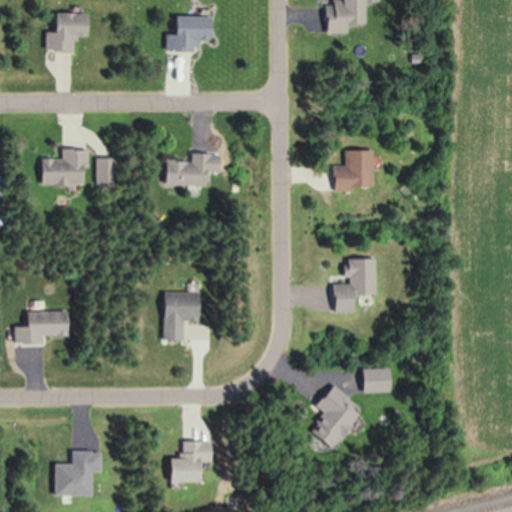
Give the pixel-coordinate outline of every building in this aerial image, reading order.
[(362,23),(361,0),(323,0),(324,32),(347,32),(347,23),(362,23)] [(42,31),(42,51),(69,51),(70,36),(83,36),(83,13),(49,13),(49,31),(42,31)] [(195,38),(203,38),(203,26),(165,26),(165,50),(195,50),(195,38)] [(57,158),(35,158),(35,185),(83,185),(83,149),(57,149),(57,158)] [(370,150),(341,150),(341,166),(328,166),(328,187),(370,187),(370,150)] [(160,185),(203,186),(204,152),(187,152),(187,161),(161,160),(160,185)] [(180,341),(180,320),(196,320),(196,292),(161,291),(160,340),(180,341)] [(10,341),(64,341),(64,311),(22,311),(22,325),(10,325),(10,341)]
